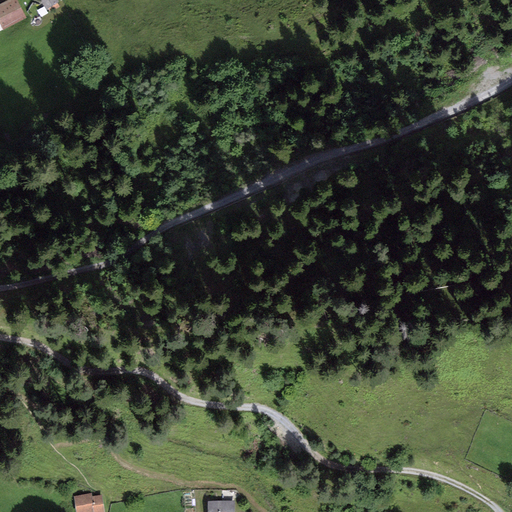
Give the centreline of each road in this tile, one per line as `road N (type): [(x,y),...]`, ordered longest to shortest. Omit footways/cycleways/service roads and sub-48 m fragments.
road 1 (track): [(0,286),(105,263),(157,227),(511,78)]
road 2 (track): [(499,511),(444,479),(339,470),(262,407),(189,403),(150,373),(83,371),(44,346),(0,337)]
